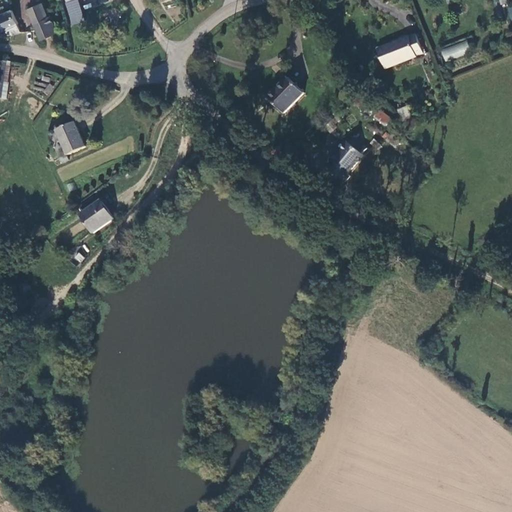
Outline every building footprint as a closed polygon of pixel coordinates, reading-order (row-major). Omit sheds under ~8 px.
[(30,9),(43,40),(58,33),(51,16),(50,17),(43,3),(30,9)] [(4,39),(22,32),(14,11),(0,16),(0,33),(2,32),(4,39)] [(418,35),(415,36),(379,49),(386,68),(424,55),(418,35)] [(440,50),(444,62),(470,52),(466,40),(440,50)] [(0,91),(9,92),(12,62),(0,60),(0,91)] [(288,78),(268,98),(284,114),(304,94),(288,78)] [(398,110),(402,122),(410,119),(406,107),(398,110)] [(383,126),(389,118),(379,108),(372,116),(383,126)] [(59,129),(68,154),(88,147),(79,122),(59,129)] [(386,142),(392,134),(388,130),(381,137),(386,142)] [(402,143),(392,134),(386,142),(395,150),(402,143)] [(355,138),(349,144),(362,156),(367,149),(355,138)] [(349,144),(348,144),(338,154),(337,153),(330,161),(332,163),(328,168),(344,183),(351,176),(348,174),(363,157),(362,156),(349,144)] [(103,199),(81,214),(94,233),(115,218),(103,199)] [(77,252),(73,258),(81,263),(85,257),(77,252)]
